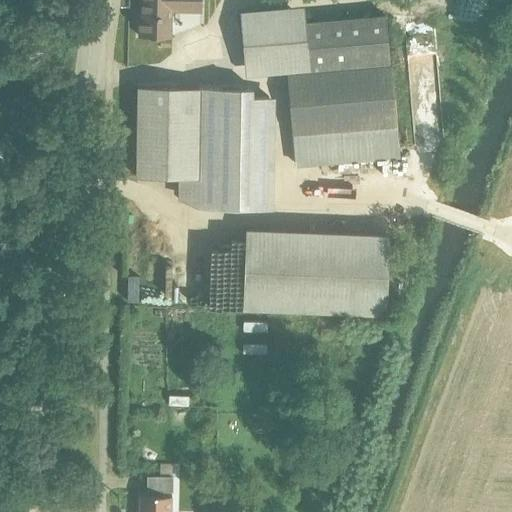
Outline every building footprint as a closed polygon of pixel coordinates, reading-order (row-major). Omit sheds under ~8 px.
[(142,0),(142,16),(139,16),(139,36),(172,36),(173,12),(202,13),(202,0),(142,0)] [(305,5),(240,11),(246,75),(287,71),(295,166),(401,156),(386,14),(306,21),(305,5)] [(436,54),(413,55),(413,79),(436,78),(436,54)] [(199,177),(200,87),(138,87),(136,177),(178,177),(199,177)] [(199,177),(178,177),(178,199),(198,208),(273,209),(276,97),(253,97),(253,88),(200,87),(199,177)] [(246,227),(243,308),(386,314),(390,233),(246,227)] [(161,272),(160,297),(168,297),(169,273),(161,272)] [(268,321),(243,321),(243,331),(268,331),(268,321)] [(267,344),(243,343),(243,353),(267,353),(267,344)] [(189,395),(169,395),(168,405),(189,405),(189,395)] [(274,406),(256,406),(257,423),(274,422),(274,406)] [(145,447),(138,458),(151,466),(158,454),(145,447)] [(153,470),(152,488),(176,490),(178,460),(165,459),(164,470),(153,470)] [(140,495),(139,511),(171,511),(172,496),(140,495)]
